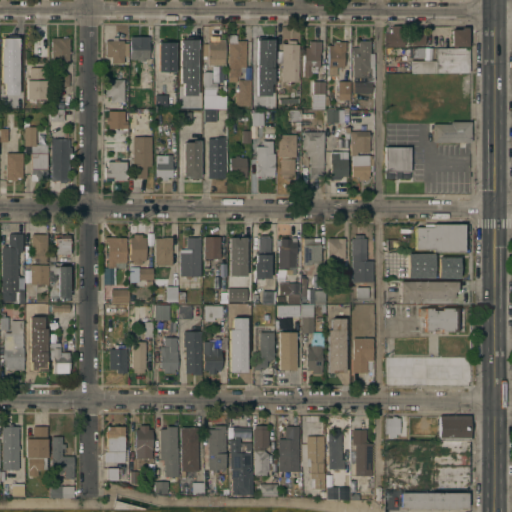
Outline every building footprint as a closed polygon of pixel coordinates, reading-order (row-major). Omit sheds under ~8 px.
[(403,46),(383,46),(383,32),(390,32),(390,25),(404,25),(404,26),(403,46)] [(460,28),(460,27),(467,27),(467,37),(468,37),(468,44),(467,44),(467,45),(450,45),(450,28),(460,28)] [(407,32),(424,33),(424,44),(407,44),(407,32)] [(18,63),(13,63),(13,65),(7,65),(7,63),(0,63),(0,38),(4,38),(4,35),(13,35),(13,38),(17,38),(18,63)] [(148,36),(147,58),(145,58),(145,59),(136,59),(136,58),(129,58),(129,35),(148,36)] [(224,63),(213,63),(213,65),(210,65),(210,64),(207,64),(207,55),(202,55),(202,42),(207,42),(207,39),(208,39),(208,35),(218,35),(218,39),(224,39),(224,63)] [(235,35),(235,41),(244,41),(244,67),(244,72),(239,72),(239,76),(236,76),(236,82),(227,82),(227,35),(235,35)] [(273,71),(259,71),(259,69),(258,69),(258,67),(256,67),(256,39),(261,39),(261,35),(268,35),(268,39),(273,39),(273,71)] [(123,44),(128,45),(128,50),(123,50),(123,62),(111,62),(111,56),(105,56),(105,39),(112,39),(112,36),(117,36),(117,39),(123,39),(123,44)] [(183,40),(183,36),(193,36),(193,40),(194,40),(194,56),(201,56),(202,70),(194,70),(194,72),(191,72),(191,74),(187,74),(187,72),(185,72),(185,63),(181,63),(181,40),(183,40)] [(50,62),(50,40),(51,40),(51,37),(68,37),(68,62),(50,62)] [(286,43),(286,39),(295,39),(295,43),(298,43),(298,80),(281,80),(281,43),(286,43)] [(358,46),(357,40),(369,39),(369,53),(373,53),(373,67),(371,67),(371,80),(368,80),(368,92),(355,92),(355,80),(352,81),(352,46),(358,46)] [(174,72),(157,72),(157,40),(161,40),(161,43),(164,43),(164,40),(168,40),(168,43),(174,43),(174,55),(174,72)] [(320,40),(320,53),(318,53),(319,67),(316,67),(316,72),(311,72),(311,75),(303,75),(302,47),(308,47),(308,40),(320,40)] [(333,44),(333,41),(344,41),(345,51),(343,51),(343,66),(336,66),(336,74),(328,74),(328,44),(333,44)] [(435,48),(435,47),(468,46),(468,48),(468,72),(410,72),(410,59),(435,59),(435,48)] [(428,48),(407,48),(407,58),(428,58),(428,48)] [(152,62),(151,88),(140,88),(141,61),(152,62)] [(46,98),(26,98),(26,79),(29,79),(29,67),(42,67),(42,79),(45,79),(46,98)] [(215,84),(215,92),(201,91),(202,70),(211,71),(210,84),(215,84)] [(23,86),(10,86),(10,73),(23,73),(23,86)] [(68,85),(56,85),(56,73),(68,73),(68,85)] [(266,76),(266,89),(251,89),(251,75),(266,76)] [(111,101),(111,95),(105,95),(105,78),(123,78),(123,101),(111,101)] [(250,104),(234,104),(234,91),(237,91),(237,78),(250,78),(250,104)] [(201,80),(200,93),(189,93),(189,80),(201,80)] [(324,94),(312,93),(312,80),(324,80),(324,94)] [(349,99),(337,99),(337,98),(335,98),(335,95),(337,95),(337,80),(349,80),(349,99)] [(264,93),(264,102),(255,102),(255,92),(264,93)] [(166,95),(166,108),(153,107),(153,95),(166,95)] [(63,121),(48,121),(48,109),(63,109),(63,120),(63,121)] [(287,120),(287,109),(299,110),(299,120),(287,120)] [(348,116),(345,116),(345,112),(342,112),(343,121),(325,121),(325,109),(337,109),(337,110),(342,110),(348,110),(348,116)] [(107,123),(105,123),(105,116),(107,116),(107,110),(123,110),(123,120),(126,120),(126,128),(107,128),(107,123)] [(214,110),(214,122),(202,122),(202,110),(214,110)] [(263,124),(251,125),(251,111),(262,111),(263,124)] [(190,112),(190,125),(178,125),(178,112),(190,112)] [(432,123),(448,123),(448,120),(469,120),(469,141),(432,141),(432,123)] [(35,125),(35,143),(46,143),(46,179),(30,179),(30,145),(23,145),(24,125),(35,125)] [(250,129),(250,142),(241,142),(241,129),(250,129)] [(322,178),(308,177),(309,155),(305,155),(305,148),(301,148),(302,130),(323,131),(322,178)] [(368,151),(356,151),(356,154),(372,154),(372,165),(373,165),(373,170),(368,170),(368,175),(367,175),(367,179),(357,179),(357,176),(351,176),(351,155),(349,155),(349,130),(368,130),(368,151)] [(127,149),(116,149),(116,132),(127,132),(127,149)] [(295,156),(290,156),(290,158),(293,158),(293,174),(291,174),(291,178),(281,178),(281,174),(279,174),(279,157),(281,157),(281,156),(277,156),(277,154),(276,154),(276,150),(277,150),(277,133),(295,133),(295,156)] [(151,135),(151,162),(145,162),(145,177),(129,177),(129,174),(132,174),(132,165),(129,165),(129,163),(132,163),(132,135),(151,135)] [(223,178),(206,178),(206,138),(215,138),(215,137),(223,137),(223,175),(223,178)] [(68,138),(68,146),(70,146),(70,153),(68,153),(68,179),(50,179),(50,138),(68,138)] [(199,179),(187,179),(187,177),(181,177),(181,142),(191,142),(191,140),(199,140),(199,175),(199,179)] [(272,152),(274,152),(273,175),(262,175),(262,176),(255,176),(255,145),(262,145),(262,140),(272,140),(272,152)] [(408,170),(409,170),(409,178),(384,177),(384,145),(409,146),(408,170)] [(347,151),(347,175),(344,175),(344,178),(335,178),(335,175),(330,175),(330,151),(347,151)] [(21,152),(22,174),(20,175),(20,177),(15,177),(15,179),(5,179),(5,152),(21,152)] [(171,176),(166,176),(166,179),(160,179),(160,176),(155,176),(155,154),(165,154),(171,154),(171,176)] [(245,175),(240,176),(240,179),(234,179),(234,176),(229,176),(228,157),(245,156),(245,175)] [(125,161),(125,180),(113,180),(113,181),(104,181),(104,166),(106,166),(106,161),(125,161)] [(432,248),(415,248),(415,226),(424,226),(423,224),(463,225),(463,251),(432,251),(432,248)] [(22,276),(22,303),(15,303),(15,291),(1,291),(1,246),(2,246),(2,244),(8,244),(8,233),(21,233),(21,250),(18,250),(18,252),(17,252),(17,276),(22,276)] [(46,263),(35,263),(35,257),(30,257),(30,233),(46,233),(46,263)] [(144,259),(141,259),(141,263),(133,263),(133,260),(128,260),(129,236),(132,236),(133,233),(141,233),(141,236),(145,236),(144,259)] [(54,253),(54,248),(53,248),(53,245),(55,245),(55,237),(60,237),(60,234),(69,234),(69,239),(70,239),(70,242),(69,242),(69,253),(54,253)] [(270,277),(253,277),(253,262),(255,262),(255,253),(257,253),(257,237),(259,237),(259,234),(268,234),(268,236),(270,236),(270,277)] [(372,281),(351,281),(351,237),(353,237),(353,234),(362,234),(362,237),(365,237),(365,260),(372,260),(372,281)] [(218,258),(203,257),(203,235),(219,236),(218,258)] [(171,264),(154,264),(154,237),(163,237),(163,236),(171,236),(171,264)] [(200,275),(179,275),(179,249),(186,249),(186,236),(200,236),(200,275)] [(295,266),(287,266),(287,268),(286,268),(286,271),(281,271),(281,268),(277,268),(277,245),(279,245),(279,238),(290,238),(290,236),(295,236),(295,266)] [(125,267),(114,267),(114,266),(107,266),(107,242),(105,242),(105,237),(125,237),(125,267)] [(235,237),(235,239),(237,239),(237,237),(245,237),(244,276),(227,276),(228,251),(227,237),(235,237)] [(319,237),(319,262),(310,262),(310,264),(302,264),(302,237),(319,237)] [(344,259),(327,259),(326,240),(327,240),(327,237),(344,237),(344,259)] [(398,238),(398,242),(393,242),(393,250),(386,250),(386,239),(398,238)] [(421,271),(420,268),(414,268),(414,260),(404,260),(404,269),(409,269),(409,277),(402,277),(401,269),(396,269),(396,267),(390,267),(390,252),(412,252),(412,253),(438,253),(438,254),(444,254),(444,258),(455,258),(455,267),(443,267),(443,271),(421,271)] [(436,278),(457,279),(458,258),(436,257),(436,278)] [(47,284),(29,284),(29,269),(28,269),(28,266),(30,266),(30,264),(47,264),(47,284)] [(69,296),(57,296),(57,271),(55,271),(55,266),(57,266),(57,265),(69,265),(69,296)] [(152,279),(137,279),(137,267),(152,267),(152,279)] [(349,284),(341,283),(341,271),(349,271),(349,284)] [(101,285),(111,285),(111,273),(101,273),(101,285)] [(456,280),(456,291),(453,291),(453,297),(451,297),(451,298),(406,298),(406,302),(399,302),(399,280),(456,280)] [(299,293),(288,293),(288,282),(299,282),(299,293)] [(176,301),(169,300),(169,298),(165,298),(165,285),(177,285),(176,301)] [(367,286),(367,298),(356,298),(356,286),(367,286)] [(111,301),(111,288),(122,289),(122,301),(111,301)] [(245,288),(245,301),(226,301),(226,288),(245,288)] [(273,303),(261,302),(261,289),(274,290),(273,303)] [(309,289),(313,290),(321,291),(325,295),(325,303),(313,303),(309,303),(309,289)] [(51,310),(48,310),(48,304),(51,304),(51,303),(68,303),(68,311),(51,311),(51,310)] [(153,304),(168,304),(168,319),(153,319),(153,304)] [(204,304),(225,305),(225,317),(213,316),(213,320),(204,320),(204,304)] [(276,304),(299,304),(299,315),(276,315),(276,304)] [(190,318),(178,318),(178,305),(190,305),(190,318)] [(440,328),(431,328),(431,329),(423,329),(423,315),(418,315),(418,307),(431,307),(431,309),(440,309),(440,306),(456,307),(456,329),(440,329),(440,328)] [(44,327),(41,328),(41,329),(35,329),(35,330),(34,330),(34,335),(24,335),(24,323),(27,323),(26,309),(34,309),(34,308),(44,308),(44,327)] [(228,316),(235,316),(235,315),(238,315),(238,317),(240,317),(240,328),(228,328),(228,316)] [(313,316),(312,326),(314,326),(314,330),(313,330),(313,331),(322,331),(322,346),(321,346),(320,373),(311,373),(311,369),(306,369),(306,365),(305,365),(305,353),(306,353),(306,344),(310,344),(310,332),(301,332),(301,316),(313,316)] [(22,368),(7,368),(7,366),(4,366),(4,359),(2,359),(2,347),(3,347),(3,331),(10,331),(10,320),(22,319),(22,368)] [(200,330),(200,374),(192,374),(192,372),(184,372),(184,346),(182,346),(182,330),(200,330)] [(294,331),(294,369),(277,369),(277,331),(294,331)] [(258,332),(273,332),(273,342),(273,358),(270,358),(270,360),(266,360),(266,367),(259,367),(259,369),(252,369),(252,355),(258,355),(258,342),(258,332)] [(213,340),(213,336),(226,336),(226,348),(220,348),(220,369),(215,369),(215,373),(207,373),(207,369),(202,369),(202,340),(213,340)] [(372,336),(372,361),(366,361),(366,372),(351,372),(351,359),(352,359),(352,336),(372,336)] [(163,345),(163,337),(175,337),(175,350),(177,350),(176,368),(173,368),(173,372),(162,372),(162,368),(159,368),(160,345),(163,345)] [(144,368),(143,368),(143,371),(132,371),(132,368),(131,368),(131,340),(144,340),(144,368)] [(68,372),(52,372),(52,351),(48,351),(49,342),(59,342),(59,351),(69,351),(68,372)] [(125,372),(117,372),(117,369),(108,369),(108,348),(114,348),(114,343),(125,343),(125,372)] [(342,345),(341,368),(327,368),(327,344),(342,345)] [(48,358),(47,358),(47,368),(43,368),(43,371),(35,371),(35,368),(31,368),(31,345),(47,345),(47,354),(48,354),(48,358)] [(246,350),(245,372),(229,372),(229,356),(226,356),(226,351),(229,351),(229,350),(246,350)] [(398,433),(393,433),(393,438),(388,438),(388,433),(384,433),(384,417),(391,417),(391,416),(395,416),(395,417),(399,417),(398,433)] [(438,440),(438,416),(469,416),(469,441),(438,440)] [(1,425),(7,425),(7,423),(12,423),(12,425),(18,426),(18,445),(19,445),(19,449),(18,449),(18,469),(1,469),(1,425)] [(104,450),(106,450),(106,424),(123,424),(124,461),(104,461),(104,450)] [(151,449),(150,449),(150,457),(134,457),(134,448),(134,428),(138,428),(138,424),(147,424),(147,428),(151,428),(151,449)] [(253,428),(253,424),(265,424),(265,428),(266,428),(267,446),(263,446),(263,450),(266,449),(266,470),(264,470),(264,474),(252,474),(251,428),(253,428)] [(32,438),(32,425),(46,425),(46,468),(41,468),(41,469),(37,469),(37,475),(27,475),(27,457),(25,457),(25,438),(32,438)] [(224,452),(223,452),(223,469),(214,469),(214,473),(209,473),(209,469),(206,469),(206,428),(212,428),(213,425),(224,425),(224,452)] [(297,471),(276,471),(277,438),(284,438),(284,425),(297,425),(297,471)] [(176,476),(162,476),(163,464),(161,464),(161,459),(158,459),(159,428),(164,428),(164,426),(175,426),(175,446),(176,447),(176,476)] [(196,470),(194,470),(194,472),(189,472),(189,470),(183,470),(183,476),(179,476),(179,426),(196,426),(196,470)] [(237,442),(248,442),(248,427),(227,428),(228,438),(237,438),(237,442)] [(340,454),(342,454),(342,458),(343,458),(343,468),(327,468),(327,431),(331,431),(331,428),(337,428),(337,431),(340,431),(340,454)] [(371,475),(354,474),(354,444),(351,444),(351,428),(365,429),(365,440),(367,440),(367,442),(371,442),(371,475)] [(323,456),(322,456),(322,471),(323,488),(312,488),(312,477),(308,478),(308,465),(300,465),(300,443),(305,443),(305,435),(322,435),(323,456)] [(61,436),(61,443),(64,443),(64,447),(61,447),(61,455),(73,455),(73,478),(63,478),(64,470),(61,470),(61,473),(57,473),(57,471),(50,471),(50,436),(61,436)] [(228,436),(238,436),(238,441),(249,441),(249,493),(229,493),(229,467),(228,467),(228,436)] [(428,465),(428,452),(406,452),(406,441),(438,441),(438,440),(469,441),(469,465),(428,465)] [(469,488),(428,488),(428,465),(469,465),(469,488)] [(124,480),(117,480),(117,479),(105,479),(105,467),(124,467),(124,480)] [(137,469),(137,482),(128,482),(128,469),(137,469)] [(165,492),(153,492),(153,480),(166,480),(165,492)] [(202,481),(202,493),(189,493),(189,481),(202,481)] [(22,483),(22,495),(10,495),(9,483),(22,483)] [(275,495),(257,495),(257,492),(255,492),(255,488),(257,488),(257,483),(275,483),(275,495)] [(48,485),(72,485),(72,497),(48,497),(48,485)] [(325,486),(336,486),(336,499),(325,498),(324,486),(325,486)] [(397,510),(398,490),(383,490),(383,510),(397,510)] [(467,506),(459,506),(459,508),(408,508),(408,507),(400,507),(400,492),(467,492),(467,506)]
